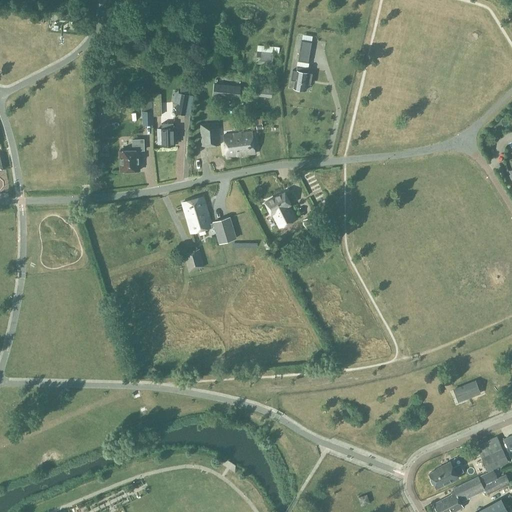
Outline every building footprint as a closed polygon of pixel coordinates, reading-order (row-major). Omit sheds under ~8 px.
[(62,14),(61,20),(73,21),(73,28),(80,28),(79,16),(72,16),(72,15),(62,14)] [(308,63),(312,42),(302,40),(299,61),(308,63)] [(255,65),(277,66),(278,46),(256,45),(255,65)] [(306,91),(307,82),(310,81),(311,81),(313,74),(309,73),(309,69),(298,67),(297,71),(293,70),(291,80),(295,81),(294,89),(306,91)] [(213,97),(239,100),(241,87),(215,84),(213,97)] [(253,88),(253,97),(270,97),(271,88),(253,88)] [(179,99),(178,103),(176,113),(185,115),(189,95),(184,94),(183,100),(179,99)] [(153,126),(152,103),(143,103),(143,112),(142,112),(143,126),(153,126)] [(111,118),(137,117),(137,104),(111,105),(111,118)] [(175,144),(178,143),(177,128),(173,129),(173,124),(162,124),(162,129),(158,129),(158,144),(161,144),(161,146),(175,146),(175,144)] [(202,146),(220,144),(219,124),(201,125),(202,146)] [(227,157),(255,154),(252,132),(224,135),(227,157)] [(99,145),(108,145),(107,136),(99,136),(99,145)] [(139,151),(144,150),(144,140),(133,140),(133,150),(120,151),(121,172),(140,171),(139,151)] [(296,220),(289,205),(291,204),(285,193),(265,202),(271,214),(273,213),(280,228),(296,220)] [(211,227),(202,197),(181,203),(190,234),(211,227)] [(304,220),(312,236),(322,231),(314,215),(304,220)] [(204,267),(199,250),(184,255),(189,272),(204,267)] [(454,391),(458,402),(469,397),(480,393),(476,382),(465,386),(454,390),(454,391)] [(488,471),(508,462),(502,449),(497,438),(477,446),(482,458),(488,471)] [(440,467),(441,468),(429,474),(437,488),(445,484),(446,485),(458,478),(457,475),(463,472),(460,465),(453,468),(450,462),(440,467)] [(477,478),(452,490),(453,492),(450,494),(451,496),(432,505),(435,511),(455,511),(462,508),(459,503),(484,492),(486,496),(509,485),(505,476),(496,480),(492,472),(478,478),(477,478)] [(477,511),(507,511),(501,499),(477,511)]
